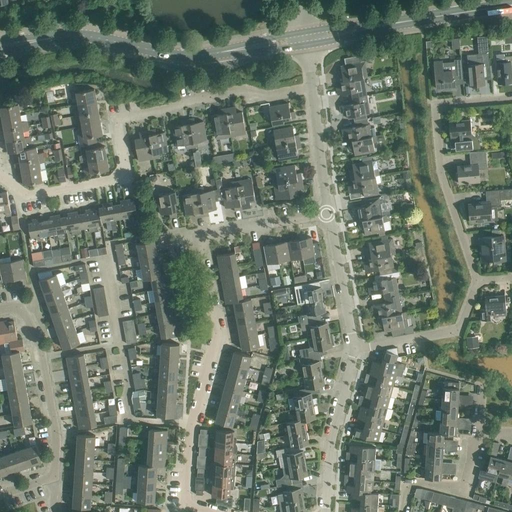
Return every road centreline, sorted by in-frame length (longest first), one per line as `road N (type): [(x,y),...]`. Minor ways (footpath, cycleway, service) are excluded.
road 1 (residential): [(210,511),(186,497),(192,424),(216,335),(201,239),(330,212)]
road 2 (residential): [(27,194),(117,178),(125,167),(116,118),(245,89),(266,96),(313,87)]
road 3 (residential): [(511,99),(437,108),(441,172),(478,282)]
road 4 (tertiary): [(30,41),(85,36),(195,56),(239,48)]
road 5 (residential): [(327,511),(331,444),(354,348)]
road 6 (residential): [(354,348),(460,331),(478,282)]
road 7 (tertiary): [(372,26),(511,5)]
road 8 (residential): [(354,348),(330,212)]
road 9 (residential): [(403,511),(416,482),(463,483),(480,433)]
road 10 (residential): [(330,212),(313,87)]
road 11 (residential): [(49,478),(56,439),(42,356)]
